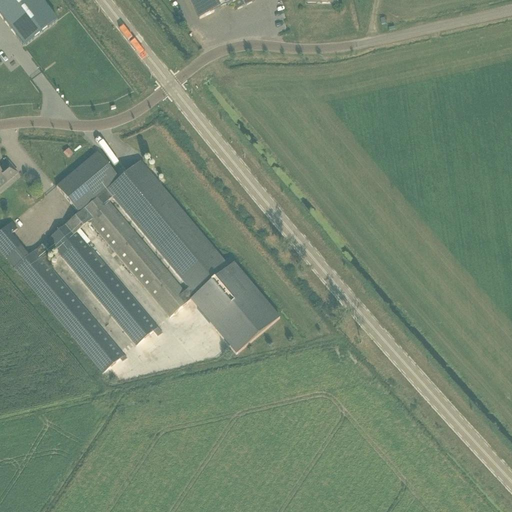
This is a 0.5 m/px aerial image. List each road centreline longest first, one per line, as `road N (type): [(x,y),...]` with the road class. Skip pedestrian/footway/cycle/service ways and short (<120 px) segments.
road 1 (primary): [(172,86),(511,480)]
road 2 (unclassified): [(172,86),(245,47),(353,46),(511,8)]
road 3 (unclassified): [(172,86),(99,125),(0,125)]
